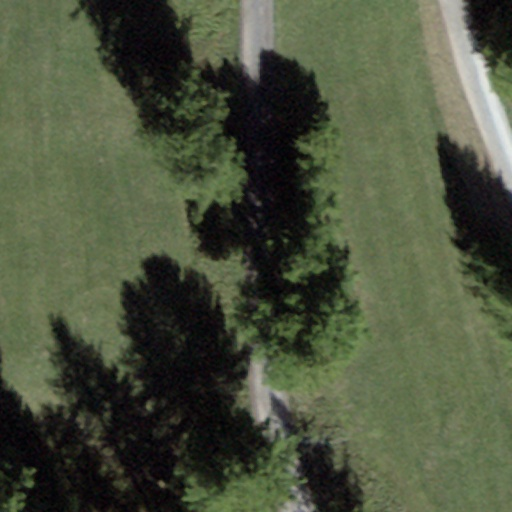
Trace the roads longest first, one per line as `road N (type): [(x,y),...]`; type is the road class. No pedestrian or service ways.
road 1 (track): [(257,0),(257,320),(273,437),(305,511)]
road 2 (track): [(511,185),(456,0)]
